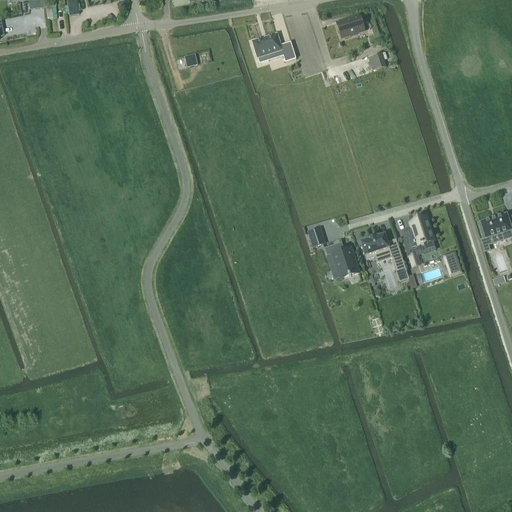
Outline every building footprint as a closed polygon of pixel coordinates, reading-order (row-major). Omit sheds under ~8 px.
[(78,16),(75,0),(74,0),(66,1),(69,17),(78,16)] [(350,37),(356,35),(356,34),(364,32),(359,16),(336,24),(341,39),(350,36),(350,37)] [(277,35),(252,43),(257,59),(258,59),(260,64),(268,61),(267,57),(282,52),(285,63),(296,60),(291,43),(281,46),(277,35)] [(382,54),(373,57),(377,71),(386,68),(382,54)] [(194,55),(183,58),(186,69),(197,66),(194,55)] [(482,223),(480,223),(483,232),(485,239),(480,240),(484,253),(490,251),(488,246),(504,241),(511,238),(511,236),(511,232),(511,231),(511,230),(511,229),(511,217),(511,218),(511,217),(511,224),(510,225),(507,215),(482,223)] [(413,230),(403,233),(406,240),(404,241),(409,256),(421,252),(420,246),(421,246),(421,247),(424,246),(423,245),(433,242),(426,219),(411,224),(413,230)] [(320,229),(308,233),(313,248),(325,244),(320,229)] [(361,244),(361,245),(366,261),(375,259),(377,265),(392,260),(393,263),(396,273),(399,282),(408,279),(405,269),(402,260),(397,245),(396,241),(395,241),(387,244),(385,237),(385,236),(384,236),(377,239),(377,238),(376,238),(369,240),(368,240),(368,241),(368,242),(361,244)] [(342,244),(325,249),(327,257),(333,255),(341,280),(358,274),(350,249),(344,251),(342,244)] [(456,254),(445,257),(450,273),(461,270),(456,254)]
